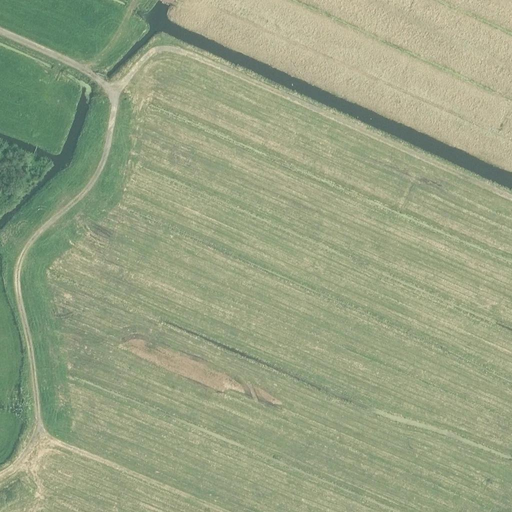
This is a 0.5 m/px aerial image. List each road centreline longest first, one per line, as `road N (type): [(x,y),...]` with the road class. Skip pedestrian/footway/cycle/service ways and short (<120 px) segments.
road 1 (track): [(0,474),(37,429),(17,287),(22,254),(88,188),(108,144),(115,92),(156,49),(181,50),(511,198)]
road 2 (track): [(228,511),(37,429)]
road 3 (track): [(115,92),(95,74),(0,31)]
